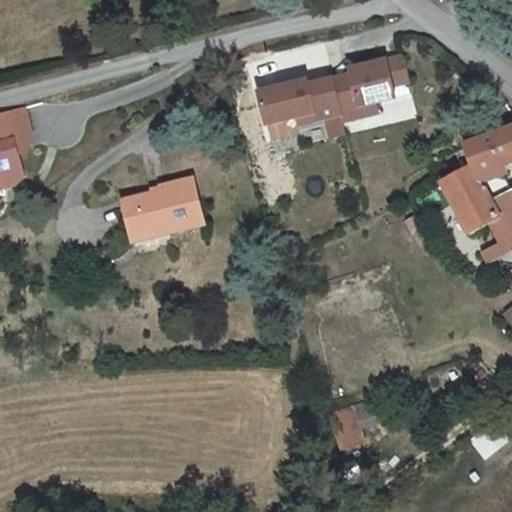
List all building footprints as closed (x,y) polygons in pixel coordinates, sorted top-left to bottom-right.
[(330,78),(339,121),(359,117),(356,106),(372,102),(408,94),(405,83),(420,79),(421,79),(415,53),(347,69),(348,74),(330,78)] [(304,78),(255,89),(262,122),(293,115),(295,123),(322,117),(338,114),(330,78),(305,83),(304,78)] [(420,79),(405,83),(408,94),(423,91),(420,79)] [(372,102),(356,106),(359,117),(374,113),(372,102)] [(26,111),(5,116),(12,149),(9,149),(10,155),(14,154),(15,154),(17,155),(18,156),(18,158),(19,160),(27,158),(33,140),(26,111)] [(338,114),(322,117),(326,137),(342,133),(339,121),(338,114)] [(0,191),(14,188),(24,180),(19,160),(18,158),(18,156),(17,155),(15,154),(14,154),(10,155),(9,149),(12,149),(5,116),(0,117),(0,191)] [(511,168),(511,123),(459,138),(470,164),(477,179),(511,168)] [(477,179),(470,164),(438,181),(470,235),(489,225),(498,244),(481,253),(486,266),(511,252),(511,189),(489,200),(477,179)] [(170,235),(204,226),(192,181),(119,201),(130,237),(168,226),(170,235)] [(168,226),(130,237),(132,245),(170,235),(168,226)] [(511,305),(503,313),(511,323),(511,305)] [(466,360),(452,367),(463,387),(476,381),(466,360)] [(452,367),(432,376),(443,397),(463,387),(452,367)]
